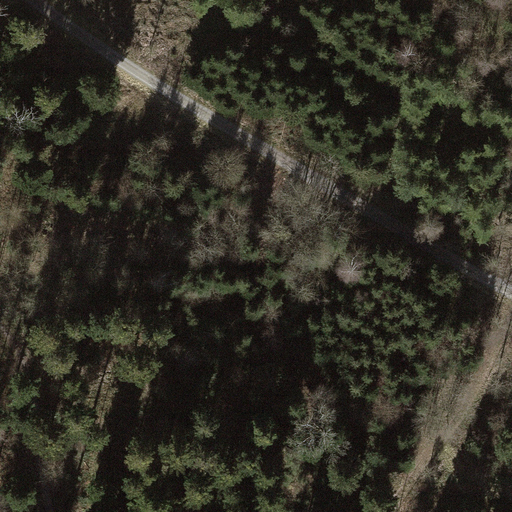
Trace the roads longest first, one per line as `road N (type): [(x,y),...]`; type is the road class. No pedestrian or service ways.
road 1 (track): [(33,0),(175,99),(511,294)]
road 2 (track): [(50,511),(20,365),(0,322)]
